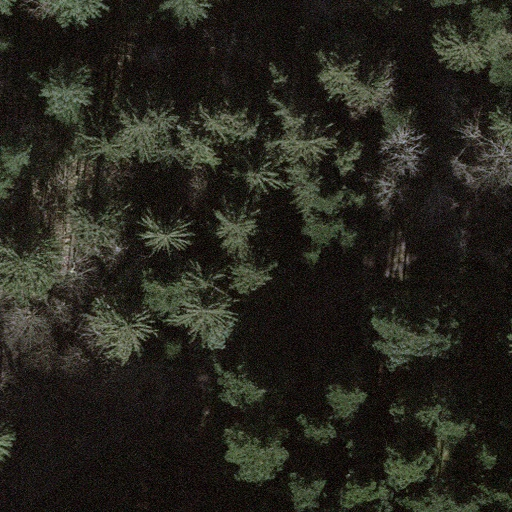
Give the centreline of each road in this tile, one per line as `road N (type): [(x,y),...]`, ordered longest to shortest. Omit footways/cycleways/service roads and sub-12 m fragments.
road 1 (track): [(511,172),(164,384),(0,502)]
road 2 (track): [(0,310),(77,446)]
